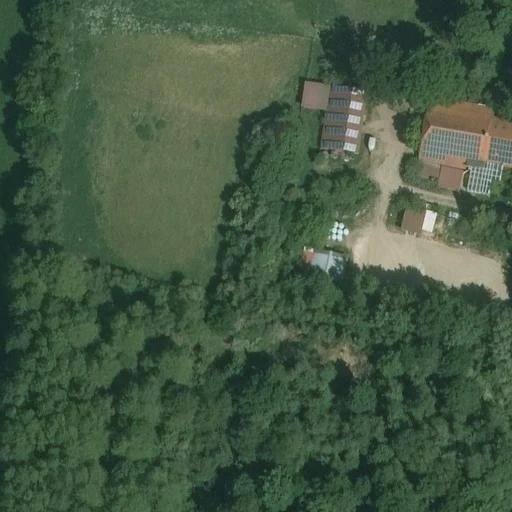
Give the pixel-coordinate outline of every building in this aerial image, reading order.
[(367,94),(333,90),(326,150),(359,154),(367,94)] [(432,96),(424,151),(490,162),(497,120),(499,107),(432,96)] [(511,122),(497,120),(490,162),(511,165),(511,122)] [(434,236),(440,213),(410,204),(403,228),(434,236)] [(348,261),(319,257),(316,280),(344,284),(348,261)]
